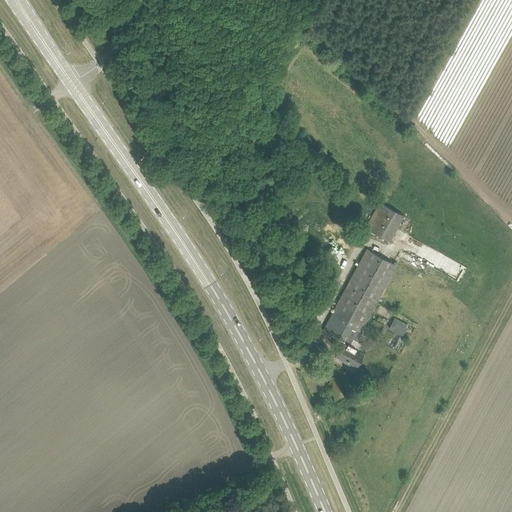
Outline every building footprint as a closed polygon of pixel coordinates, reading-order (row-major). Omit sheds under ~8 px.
[(380,202),(365,228),(374,232),(390,242),(404,217),(403,216),(406,209),(398,204),(394,211),(380,202)] [(406,250),(402,258),(427,271),(433,261),(436,262),(440,254),(432,250),(433,248),(415,239),(408,251),(406,250)] [(330,317),(351,328),(360,333),(396,265),(376,254),(367,249),(330,317)] [(323,330),(343,341),(347,335),(353,338),(357,340),(361,333),(360,333),(351,328),(330,317),(323,330)] [(389,327),(402,334),(407,324),(394,317),(389,327)] [(347,335),(343,341),(336,354),(347,360),(346,362),(355,367),(360,358),(364,351),(350,344),(353,338),(347,335)]
